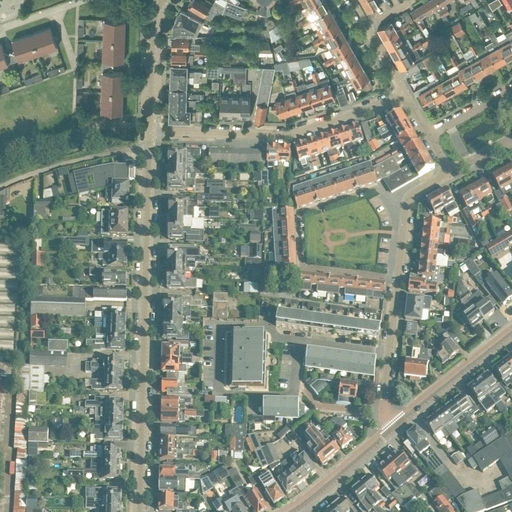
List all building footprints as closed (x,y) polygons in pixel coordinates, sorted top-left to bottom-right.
[(189,7),(186,13),(202,21),(206,23),(208,20),(203,17),(203,15),(210,19),(214,13),(216,10),(222,13),(222,12),(226,14),(227,11),(239,16),(243,7),(237,4),(227,0),(226,0),(214,0),(214,1),(213,3),(206,0),(205,0),(204,1),(201,0),(195,0),(195,1),(193,0),(192,0),(192,1),(191,1),(189,5),(190,6),(189,7)] [(300,0),(301,1),(306,8),(320,0),(300,0)] [(308,23),(313,21),(311,19),(329,8),(324,0),(320,0),(303,10),(307,17),(305,18),(308,23)] [(362,0),(361,1),(367,11),(370,10),(381,3),(380,2),(384,0),(362,0)] [(442,17),(444,16),(434,0),(429,0),(421,5),(426,14),(436,8),(438,12),(439,12),(442,17)] [(434,0),(444,16),(450,13),(447,7),(445,3),(449,0),(434,0)] [(491,8),(502,5),(499,0),(491,0),(489,1),(491,8)] [(257,8),(256,11),(258,12),(268,16),(268,8),(267,8),(266,7),(261,4),(259,9),(257,8)] [(421,5),(411,12),(418,24),(421,29),(426,37),(430,34),(423,22),(423,21),(421,17),(426,14),(421,5)] [(491,11),(488,5),(483,7),(486,14),(491,11)] [(329,8),(311,19),(313,21),(317,28),(335,18),(329,8)] [(181,10),(184,12),(182,16),(179,14),(178,16),(177,16),(174,21),(175,22),(174,24),(174,25),(173,34),(196,35),(202,21),(186,13),(181,10)] [(267,21),(268,16),(258,12),(257,13),(259,13),(259,25),(267,26),(267,21)] [(472,21),(478,18),(475,12),(469,15),(472,21)] [(111,18),(109,20),(104,20),(103,40),(124,41),(125,20),(112,20),(111,18)] [(340,28),(335,18),(317,28),(315,30),(319,37),(317,39),(320,43),(324,41),(323,38),(340,28)] [(391,21),(377,28),(383,38),(396,31),(391,21)] [(406,23),(404,24),(406,28),(404,29),(411,26),(410,23),(413,22),(409,23),(408,21),(406,23)] [(459,22),(451,27),(455,34),(464,29),(459,22)] [(276,26),(269,29),(272,40),(286,32),(280,23),(276,26)] [(53,36),(50,27),(31,34),(38,54),(57,47),(55,42),(56,40),(54,39),(53,36)] [(320,43),(324,41),(325,43),(326,43),(328,48),(346,38),(340,28),(323,38),(324,41),(320,43)] [(396,31),(383,38),(389,48),(402,41),(396,31)] [(511,56),(511,47),(504,32),(496,36),(498,41),(496,42),(506,60),(511,56)] [(13,62),(38,54),(31,34),(12,40),(16,52),(15,54),(10,51),(13,62)] [(186,49),(200,49),(211,50),(211,49),(207,48),(207,44),(194,44),(195,36),(189,36),(172,36),(172,39),(171,39),(171,45),(172,45),(171,49),(186,49)] [(493,41),(485,45),(486,47),(496,66),(506,60),(496,42),(498,41),(496,36),(492,39),(493,41)] [(346,38),(328,48),(331,53),(333,56),(324,61),(329,59),(331,63),(335,61),(334,58),(352,48),(346,38)] [(411,45),(410,43),(407,38),(402,41),(389,48),(394,58),(412,49),(411,46),(412,46),(411,45)] [(109,62),(111,60),(124,61),(124,41),(103,40),(102,66),(113,66),(109,62)] [(268,42),(268,41),(259,41),(259,52),(263,52),(268,52),(272,52),(268,42)] [(281,43),(274,47),(276,51),(283,47),(281,43)] [(473,54),(466,58),(476,77),(486,71),(476,53),(474,54),(471,50),(476,48),(473,43),(469,46),(473,54)] [(476,48),(471,50),(474,54),(476,53),(486,71),(496,66),(486,47),(478,51),(474,43),(473,43),(476,48)] [(5,56),(1,44),(0,44),(0,66),(13,62),(10,51),(7,57),(5,56)] [(421,57),(416,49),(418,48),(415,44),(412,46),(411,46),(412,49),(394,58),(400,69),(421,57)] [(357,58),(352,48),(334,58),(335,61),(337,64),(341,61),(344,66),(357,58)] [(211,50),(200,49),(186,49),(186,51),(171,51),(171,62),(186,63),(193,63),(193,57),(197,57),(197,55),(211,55),(211,50)] [(357,58),(344,66),(350,76),(363,68),(357,58)] [(467,84),(466,82),(456,64),(458,63),(456,58),(452,61),(454,65),(446,70),(450,76),(449,76),(457,90),(467,84)] [(287,61),(289,67),(299,65),(298,59),(287,61)] [(458,63),(456,64),(466,82),(476,77),(466,59),(458,63)] [(416,63),(419,70),(426,66),(422,60),(416,63)] [(277,63),(274,64),(274,68),(275,68),(275,69),(277,69),(282,68),(284,73),(290,72),(289,67),(287,61),(277,63)] [(419,70),(416,63),(402,71),(405,77),(419,70)] [(187,71),(187,65),(171,64),(171,66),(170,67),(170,69),(171,70),(171,76),(201,77),(202,71),(193,71),(187,71)] [(123,92),(123,72),(111,72),(109,70),(113,66),(102,66),(101,92),(123,92)] [(221,75),(221,72),(221,66),(207,66),(207,75),(218,75),(218,74),(221,75)] [(48,71),(49,76),(59,73),(57,68),(48,71)] [(254,119),(254,123),(264,123),(275,69),(275,68),(274,68),(264,68),(254,119)] [(339,81),(333,83),(337,95),(345,93),(342,86),(352,80),(356,86),(369,79),(363,68),(350,76),(344,79),(339,81)] [(41,74),(32,77),(24,79),(26,85),(43,79),(41,74)] [(187,88),(187,82),(193,82),(201,83),(201,77),(171,76),(170,82),(170,85),(170,86),(170,87),(187,88)] [(447,95),(457,90),(449,76),(439,82),(447,95)] [(320,81),(317,82),(323,101),(335,97),(331,88),(330,83),(328,78),(320,81)] [(290,82),(281,85),(286,97),(290,111),(291,112),(301,108),(295,89),(293,90),(291,85),(296,83),(294,79),(292,79),(289,80),(290,82)] [(439,82),(436,83),(434,79),(427,83),(437,101),(447,95),(439,82)] [(313,81),(305,83),(312,105),(323,101),(317,82),(314,82),(313,81)] [(296,83),(291,85),(293,90),(295,89),(301,108),(312,105),(305,83),(305,82),(296,85),(296,83)] [(437,101),(427,83),(413,91),(415,96),(419,94),(426,107),(437,101)] [(0,92),(0,93),(10,90),(8,85),(0,87),(0,92)] [(170,87),(170,98),(186,99),(196,99),(201,99),(201,94),(187,93),(187,88),(170,87)] [(101,112),(106,112),(108,114),(109,112),(122,113),(123,92),(101,92),(101,112)] [(219,117),(220,117),(229,117),(230,97),(220,97),(219,117)] [(239,117),(240,98),(230,97),(229,117),(239,117)] [(290,112),(290,111),(286,97),(274,101),(276,106),(271,106),(271,111),(278,111),(279,116),(290,112)] [(170,109),(186,110),(195,110),(196,99),(186,99),(170,98),(170,104),(169,105),(169,107),(170,108),(170,109)] [(249,118),(250,98),(240,98),(239,117),(249,118)] [(169,120),(201,121),(202,110),(195,110),(186,110),(170,109),(169,120)] [(400,112),(386,120),(389,125),(387,126),(386,127),(385,126),(377,131),(380,137),(386,134),(390,131),(407,122),(400,112)] [(367,122),(361,125),(367,144),(373,141),(367,122)] [(413,133),(407,122),(390,131),(386,134),(390,132),(393,137),(395,136),(398,141),(413,133)] [(347,129),(357,157),(357,158),(361,157),(358,148),(360,148),(358,142),(363,140),(358,125),(347,129)] [(448,134),(453,142),(461,136),(455,128),(448,134)] [(342,148),(347,146),(349,152),(350,151),(352,159),(357,157),(347,129),(337,133),(342,148)] [(340,163),(338,158),(340,157),(339,155),(338,155),(336,149),(342,148),(337,133),(326,136),(335,164),(340,163)] [(399,147),(402,152),(418,143),(413,133),(398,141),(401,146),(399,147)] [(320,155),(327,152),(331,166),(335,164),(326,136),(315,140),(320,155)] [(315,140),(305,143),(313,168),(318,167),(314,157),(320,155),(315,140)] [(374,141),(368,144),(372,152),(378,149),(374,141)] [(399,168),(397,165),(408,158),(411,164),(402,169),(403,172),(409,169),(407,167),(427,155),(419,142),(418,143),(402,152),(398,155),(377,167),(373,169),(378,182),(383,180),(397,173),(395,170),(399,168)] [(314,171),(313,168),(305,143),(294,147),(299,162),(305,160),(306,166),(302,167),(304,175),(314,171)] [(278,182),(279,147),(267,147),(267,163),(268,163),(268,169),(274,169),(273,174),(278,174),(278,182)] [(290,164),(290,148),(279,147),(278,182),(283,182),(284,163),(290,164)] [(168,158),(193,159),(200,159),(200,150),(168,149),(168,158)] [(230,151),(209,150),(209,164),(230,164),(230,151)] [(396,151),(375,163),(377,167),(398,155),(396,151)] [(402,169),(400,170),(399,168),(395,170),(397,173),(383,180),(391,193),(434,168),(427,155),(407,167),(409,169),(403,172),(402,169)] [(193,159),(168,158),(168,170),(206,171),(206,170),(193,170),(193,159)] [(370,162),(360,165),(361,168),(362,172),(367,186),(377,182),(378,182),(373,169),(371,165),(370,162)] [(73,172),(77,187),(79,195),(106,189),(106,199),(113,199),(113,205),(128,205),(129,179),(129,178),(129,165),(126,165),(126,164),(125,164),(125,165),(112,164),(73,172)] [(360,165),(350,169),(357,189),(367,186),(362,172),(361,168),(360,165)] [(350,169),(341,172),(347,192),(354,190),(357,189),(350,169)] [(168,170),(168,181),(191,182),(195,182),(195,175),(205,176),(206,171),(168,170)] [(511,183),(505,170),(493,177),(497,186),(500,191),(503,196),(510,193),(511,195),(511,194),(511,183)] [(253,172),(253,183),(258,183),(258,187),(263,188),(263,183),(261,183),(261,173),(253,172)] [(341,172),(331,175),(338,195),(347,192),(341,172)] [(331,175),(321,178),(328,199),(338,195),(331,175)] [(321,178),(311,182),(318,202),(328,199),(321,178)] [(168,181),(167,190),(195,191),(195,190),(200,191),(200,185),(204,186),(205,181),(199,181),(199,182),(195,182),(191,182),(168,181)] [(210,188),(209,195),(224,196),(225,181),(207,182),(207,188),(210,188)] [(311,182),(301,185),(308,205),(318,202),(311,182)] [(484,182),(472,189),(479,202),(485,199),(487,204),(494,200),(491,196),(492,195),(489,191),(484,182)] [(293,188),(293,195),(297,209),(308,205),(301,185),(293,188)] [(58,188),(43,190),(44,199),(59,197),(58,188)] [(10,189),(0,194),(0,220),(7,220),(6,220),(3,220),(3,202),(5,202),(10,201),(10,189)] [(446,189),(436,195),(444,209),(448,216),(458,210),(454,203),(451,198),(446,189)] [(460,192),(459,194),(460,195),(464,204),(467,209),(463,211),(467,220),(468,220),(472,217),(471,214),(478,210),(480,213),(484,210),(479,202),(472,189),(467,191),(467,190),(465,189),(460,192)] [(197,199),(179,199),(169,199),(169,201),(168,201),(168,206),(169,206),(169,208),(195,209),(197,209),(197,202),(232,203),(232,196),(224,196),(209,195),(197,195),(197,199)] [(425,204),(424,205),(429,213),(431,214),(433,212),(434,214),(444,209),(436,195),(426,200),(427,202),(425,204)] [(500,202),(506,213),(507,213),(509,217),(511,216),(509,212),(511,209),(511,207),(507,198),(500,202)] [(34,219),(45,220),(45,207),(34,207),(34,219)] [(486,209),(484,210),(487,216),(493,213),(489,207),(486,209)] [(169,219),(194,220),(195,209),(169,208),(169,219)] [(220,218),(220,209),(211,208),(211,218),(220,218)] [(279,211),(272,211),(273,222),(294,221),(293,210),(283,211),(279,211)] [(254,222),(263,222),(263,211),(254,211),(253,222),(254,222)] [(102,224),(128,224),(128,212),(102,212),(102,224)] [(472,217),(468,220),(473,229),(479,225),(474,216),(472,217)] [(167,224),(167,229),(168,229),(168,230),(204,231),(204,220),(194,220),(169,219),(169,224),(167,224)] [(294,221),(273,222),(273,232),(280,232),(294,231),(294,221)] [(441,223),(434,222),(425,221),(423,232),(450,235),(450,231),(447,230),(448,224),(443,223),(441,223)] [(102,224),(101,235),(117,236),(127,236),(128,224),(102,224)] [(499,239),(506,235),(503,229),(496,233),(499,239)] [(204,243),(204,231),(168,230),(168,231),(167,231),(167,236),(168,236),(168,239),(186,240),(186,243),(204,243)] [(280,232),(273,232),(274,243),(295,241),(294,231),(280,232)] [(261,243),(261,232),(255,232),(250,232),(250,243),(261,243)] [(422,243),(438,245),(444,246),(445,235),(450,235),(423,232),(422,243)] [(511,246),(511,232),(485,248),(491,258),(511,246)] [(483,248),(490,244),(487,239),(480,243),(483,248)] [(472,248),(472,249),(476,250),(476,249),(475,249),(476,242),(459,240),(458,247),(472,248)] [(295,241),(274,243),(275,253),(282,253),(296,252),(295,241)] [(91,242),(91,254),(99,254),(110,255),(127,255),(127,243),(91,242)] [(448,253),(443,252),(443,251),(437,251),(438,245),(422,243),(421,254),(437,256),(455,258),(448,257),(448,253)] [(253,261),(261,261),(262,246),(252,246),(252,259),(253,259),(253,261)] [(0,348),(4,349),(7,338),(7,349),(15,350),(19,255),(16,254),(16,247),(13,255),(0,254),(0,348)] [(166,250),(166,256),(168,256),(168,258),(192,258),(200,258),(200,249),(192,249),(187,248),(178,248),(168,248),(168,250),(166,250)] [(282,253),(275,253),(275,264),(296,262),(296,252),(282,253)] [(110,255),(99,254),(99,261),(103,261),(103,266),(115,267),(125,267),(125,266),(126,266),(126,260),(126,256),(127,256),(127,255),(110,255)] [(455,258),(437,256),(421,254),(419,266),(439,268),(447,268),(448,262),(455,263),(455,258)] [(190,269),(192,269),(195,269),(195,263),(206,263),(206,258),(200,258),(192,258),(168,258),(167,268),(190,269)] [(252,272),(261,272),(261,261),(253,261),(253,271),(252,271),(252,272)] [(296,262),(275,264),(276,274),(279,274),(283,273),(283,274),(287,273),(297,273),(296,262)] [(480,273),(474,266),(472,264),(467,268),(468,270),(474,277),(480,273)] [(419,277),(418,281),(438,283),(443,283),(443,277),(438,277),(439,268),(419,266),(418,277),(419,277)] [(167,280),(197,281),(197,280),(186,280),(186,274),(189,274),(190,269),(167,268),(167,280)] [(89,276),(89,277),(103,277),(102,286),(116,286),(118,286),(118,291),(126,291),(126,287),(126,274),(106,274),(106,270),(96,269),(90,269),(89,276)] [(261,272),(252,272),(251,281),(261,282),(261,272)] [(301,273),(299,291),(310,292),(311,285),(314,285),(315,275),(301,273)] [(315,275),(314,285),(317,286),(317,293),(327,294),(329,277),(315,275)] [(486,282),(503,305),(511,298),(511,296),(496,275),(486,282)] [(329,277),(327,294),(338,295),(339,288),(342,288),(343,278),(329,277)] [(343,278),(342,288),(346,289),(345,296),(355,297),(357,280),(343,278)] [(167,280),(165,280),(165,286),(167,286),(167,289),(196,289),(197,281),(167,280)] [(357,280),(355,297),(366,299),(367,291),(370,292),(371,281),(357,280)] [(410,280),(408,292),(437,295),(438,283),(418,281),(410,280)] [(371,281),(370,292),(373,292),(372,299),(383,301),(385,283),(371,281)] [(244,293),(259,293),(259,283),(245,283),(244,293)] [(463,285),(459,289),(461,291),(460,291),(483,321),(494,313),(491,309),(488,305),(484,300),(478,292),(472,297),(463,285)] [(42,295),(42,287),(33,287),(33,295),(42,295)] [(80,300),(86,300),(126,301),(127,291),(126,291),(118,291),(94,290),(94,289),(80,288),(80,300)] [(457,294),(460,299),(458,300),(462,304),(461,304),(465,310),(457,317),(464,327),(467,324),(472,330),(483,321),(460,291),(457,293),(457,294)] [(213,294),(213,308),(220,308),(219,320),(227,320),(228,295),(213,294)] [(408,298),(407,309),(422,311),(430,312),(432,298),(424,297),(418,296),(418,299),(408,298)] [(76,318),(85,318),(86,300),(80,300),(32,298),(31,317),(76,318)] [(164,306),(201,308),(201,303),(192,303),(192,299),(183,299),(183,298),(165,298),(164,306)] [(201,308),(164,306),(164,318),(186,319),(186,318),(191,318),(191,308),(201,308)] [(288,328),(288,323),(290,311),(279,309),(276,326),(288,328)] [(407,309),(405,320),(421,322),(422,311),(407,309)] [(95,314),(95,319),(126,320),(126,311),(102,310),(102,314),(95,314)] [(299,329),(301,313),(290,311),(288,323),(288,328),(299,329)] [(299,329),(310,331),(313,314),(301,313),(299,329)] [(324,316),(313,314),(310,331),(322,333),(324,316)] [(335,317),(324,316),(322,333),(333,334),(335,317)] [(31,328),(41,329),(41,317),(31,317),(31,328)] [(344,336),(345,333),(347,319),(335,317),(333,334),(344,336)] [(164,318),(164,329),(183,330),(183,323),(186,323),(186,319),(164,318)] [(95,319),(95,331),(97,331),(126,331),(126,320),(95,319)] [(344,336),(355,338),(358,321),(347,319),(345,333),(344,336)] [(367,338),(369,322),(358,321),(355,338),(367,339),(367,338)] [(369,322),(367,338),(367,339),(378,341),(379,339),(381,324),(369,322)] [(405,322),(404,328),(417,330),(418,323),(405,322)] [(455,335),(448,327),(447,325),(435,323),(435,324),(434,324),(444,336),(443,337),(447,343),(440,348),(444,353),(437,358),(442,364),(449,359),(449,360),(450,359),(452,359),(454,358),(454,357),(458,353),(454,347),(456,346),(450,338),(455,335)] [(404,328),(403,335),(416,337),(417,330),(404,328)] [(187,330),(183,330),(164,329),(164,330),(163,330),(162,338),(163,338),(163,339),(170,339),(171,338),(187,339),(187,330)] [(31,331),(31,340),(44,340),(44,331),(31,331)] [(97,331),(97,342),(125,342),(126,331),(97,331)] [(245,390),(245,388),(265,388),(266,366),(262,366),(263,357),(266,357),(266,334),(247,334),(247,331),(241,331),(240,334),(233,333),(232,354),(227,354),(227,366),(232,366),(231,387),(239,387),(239,390),(245,390)] [(125,343),(125,342),(97,342),(86,341),(86,347),(91,347),(91,351),(101,352),(101,351),(125,351),(125,349),(127,349),(127,343),(125,343)] [(162,350),(162,353),(163,354),(163,360),(192,361),(192,358),(192,356),(183,356),(183,349),(188,349),(188,343),(171,343),(171,348),(169,347),(163,347),(163,349),(162,350)] [(68,344),(49,344),(48,353),(67,353),(68,344)] [(410,380),(415,381),(417,363),(419,363),(420,350),(412,349),(411,359),(401,358),(399,374),(404,374),(404,377),(410,378),(410,380)] [(308,350),(306,367),(317,368),(320,352),(308,350)] [(420,381),(420,379),(426,379),(428,364),(429,362),(428,359),(433,359),(431,350),(427,351),(420,350),(419,363),(417,363),(415,381),(420,381)] [(317,368),(328,370),(331,353),(320,352),(317,368)] [(67,354),(31,353),(30,366),(29,366),(29,367),(44,367),(67,368),(67,354)] [(342,355),(331,353),(328,370),(340,372),(342,355)] [(353,356),(342,355),(340,372),(351,373),(353,356)] [(362,375),(365,358),(353,356),(351,373),(362,375)] [(161,367),(161,370),(162,371),(162,373),(167,374),(167,381),(172,382),(178,382),(178,374),(183,374),(186,374),(187,366),(192,367),(192,366),(198,366),(198,358),(192,358),(192,361),(163,360),(163,366),(161,367)] [(374,376),(376,360),(365,358),(362,375),(374,377),(374,376)] [(123,370),(123,361),(113,360),(104,360),(104,361),(97,361),(97,360),(92,360),(92,364),(86,364),(86,369),(99,370),(99,369),(123,370)] [(511,372),(504,362),(494,370),(507,388),(511,385),(511,387),(511,372)] [(44,376),(44,367),(29,367),(29,380),(50,381),(50,376),(44,376)] [(86,369),(86,373),(90,373),(91,373),(97,373),(96,381),(98,381),(98,382),(122,382),(123,370),(99,369),(99,370),(86,369)] [(482,379),(478,382),(496,405),(501,402),(499,399),(506,394),(503,391),(498,385),(496,386),(493,383),(487,375),(486,375),(481,378),(482,379)] [(46,394),(43,394),(43,384),(50,384),(50,381),(29,380),(28,394),(29,394),(46,394)] [(98,381),(96,381),(85,381),(85,387),(93,387),(93,390),(110,391),(110,392),(117,392),(117,391),(122,391),(122,382),(98,382),(98,381)] [(162,381),(162,393),(167,393),(167,396),(179,397),(189,397),(191,397),(192,391),(185,391),(185,382),(178,382),(172,382),(167,381),(162,381)] [(311,386),(309,387),(318,397),(319,397),(318,396),(317,395),(328,386),(339,392),(338,403),(336,403),(336,404),(351,406),(351,405),(349,405),(350,401),(348,401),(349,398),(356,399),(357,387),(340,385),(316,382),(311,386)] [(469,389),(468,389),(475,397),(478,402),(486,413),(491,409),(496,405),(478,382),(474,385),(473,384),(469,388),(469,389)] [(46,394),(29,394),(29,407),(46,407),(46,394)] [(453,402),(471,426),(470,425),(474,422),(471,420),(470,419),(474,416),(473,415),(479,411),(475,406),(469,398),(466,401),(461,395),(455,399),(456,400),(453,402)] [(85,408),(96,409),(124,409),(124,400),(105,400),(105,399),(95,398),(95,402),(87,402),(85,403),(85,408)] [(160,405),(160,408),(161,409),(161,410),(178,411),(185,411),(185,405),(191,405),(191,399),(172,399),(162,398),(162,404),(160,405)] [(263,417),(263,422),(275,423),(275,418),(276,401),(264,400),(263,417)] [(287,401),(276,401),(275,418),(287,418),(287,401)] [(287,401),(287,418),(298,418),(304,419),(305,408),(299,407),(299,402),(299,401),(287,401)] [(443,408),(453,422),(458,429),(464,424),(467,429),(471,426),(453,402),(450,404),(449,404),(443,408)] [(437,414),(434,416),(449,436),(453,433),(459,429),(458,429),(453,422),(443,408),(437,413),(437,414)] [(124,409),(96,409),(95,420),(123,421),(124,409)] [(160,417),(160,419),(161,420),(161,422),(171,423),(178,423),(185,423),(185,417),(191,417),(196,417),(196,411),(191,411),(185,411),(178,411),(161,410),(161,416),(160,417)] [(449,436),(434,416),(431,418),(431,417),(424,422),(434,435),(433,436),(438,442),(439,441),(435,435),(440,431),(446,439),(449,436)] [(28,444),(36,444),(47,444),(48,430),(29,430),(29,419),(28,419),(28,444)] [(334,419),(329,423),(334,429),(335,429),(338,433),(332,437),(336,442),(342,450),(344,448),(345,448),(347,447),(347,446),(352,441),(342,429),(347,425),(342,419),(334,419)] [(95,420),(95,431),(123,432),(123,421),(95,420)] [(161,426),(161,437),(171,438),(185,438),(193,438),(193,434),(188,434),(189,427),(176,427),(171,427),(161,426)] [(230,439),(245,440),(246,427),(226,426),(225,438),(230,439)] [(491,427),(479,436),(482,441),(487,448),(500,439),(491,427)] [(410,439),(403,445),(411,455),(416,451),(422,458),(434,473),(443,466),(425,443),(427,442),(423,436),(416,428),(415,429),(407,436),(410,439)] [(313,429),(309,433),(311,436),(330,459),(334,456),(336,456),(338,455),(338,453),(339,452),(333,444),(326,436),(324,434),(319,437),(313,429)] [(91,431),(90,436),(96,436),(96,440),(113,441),(123,441),(123,439),(124,439),(124,433),(123,433),(123,432),(95,431),(91,431)] [(511,432),(503,439),(511,450),(511,432)] [(309,433),(303,437),(309,445),(307,447),(307,448),(308,449),(316,459),(316,460),(317,462),(318,462),(322,466),(323,466),(325,466),(327,464),(327,462),(330,459),(311,436),(309,433)] [(256,435),(248,436),(255,452),(262,469),(268,466),(266,461),(264,455),(261,449),(256,435)] [(230,452),(243,452),(243,443),(244,443),(245,440),(230,439),(230,452)] [(468,461),(467,462),(473,470),(478,467),(483,473),(483,472),(500,460),(509,477),(499,483),(502,492),(481,500),(478,491),(467,495),(443,466),(434,473),(464,511),(483,511),(486,511),(511,501),(511,450),(503,439),(501,440),(468,461)] [(161,440),(160,450),(198,451),(196,451),(196,446),(177,445),(177,440),(171,440),(161,440)] [(487,448),(482,441),(473,447),(478,454),(487,448)] [(36,444),(28,444),(27,457),(35,457),(36,444)] [(275,451),(272,445),(261,449),(264,455),(275,451)] [(83,453),(83,459),(92,459),(120,460),(120,450),(102,450),(102,447),(94,447),(94,454),(83,453)] [(160,450),(160,461),(170,461),(177,461),(183,461),(183,456),(193,457),(198,457),(198,451),(160,450)] [(451,457),(451,458),(457,466),(465,459),(466,458),(465,457),(460,450),(451,457)] [(266,461),(277,456),(275,451),(264,455),(266,461)] [(300,451),(290,459),(295,465),(306,479),(310,476),(310,477),(316,473),(315,472),(316,471),(300,451)] [(417,474),(414,469),(399,452),(386,462),(407,488),(409,486),(406,483),(417,474)] [(277,456),(266,461),(268,466),(269,467),(271,470),(280,465),(278,462),(280,462),(277,456)] [(92,459),(91,471),(120,472),(120,460),(92,459)] [(377,469),(396,491),(391,495),(403,508),(415,498),(407,488),(386,462),(377,469)] [(159,470),(159,473),(160,474),(160,480),(178,480),(186,480),(187,480),(189,480),(190,474),(185,474),(185,467),(175,466),(175,468),(170,468),(170,464),(163,464),(163,468),(160,468),(160,469),(159,470)] [(297,487),(306,479),(295,465),(286,472),(297,487)] [(235,469),(228,473),(237,489),(241,486),(243,484),(235,469)] [(91,471),(68,470),(68,479),(84,479),(84,475),(94,476),(94,480),(100,480),(120,481),(120,479),(121,479),(122,473),(120,473),(120,472),(91,471)] [(214,473),(207,476),(207,477),(213,486),(220,482),(215,472),(214,473)] [(269,472),(264,475),(260,477),(262,480),(259,481),(265,490),(267,489),(268,491),(263,494),(269,503),(271,501),(274,505),(284,499),(276,487),(278,486),(269,472)] [(276,480),(286,495),(287,494),(287,495),(293,491),(292,490),(297,487),(286,472),(276,480)] [(381,509),(386,505),(382,501),(374,492),(379,488),(369,476),(368,477),(367,476),(363,480),(364,481),(360,484),(381,509)] [(228,511),(224,505),(213,486),(207,477),(200,481),(213,504),(217,511),(228,511)] [(170,494),(177,494),(177,497),(189,498),(189,493),(186,493),(186,480),(160,480),(159,492),(170,492),(170,494)] [(352,491),(351,492),(357,499),(360,503),(361,504),(367,511),(368,511),(372,509),(374,511),(383,511),(381,509),(360,484),(356,487),(355,486),(351,490),(352,491)] [(409,487),(419,500),(423,498),(413,485),(409,487)] [(237,489),(249,508),(252,506),(255,511),(262,511),(267,510),(256,491),(249,495),(248,492),(241,486),(237,489)] [(403,508),(391,495),(390,493),(385,487),(380,491),(387,499),(388,498),(391,502),(387,506),(390,510),(397,503),(394,500),(395,500),(402,508),(403,508)] [(123,489),(110,489),(86,489),(86,499),(89,499),(89,498),(92,499),(97,499),(121,499),(122,499),(123,489)] [(454,511),(442,496),(432,504),(438,511),(454,511)] [(26,498),(26,508),(37,508),(37,497),(26,497),(26,498)] [(158,497),(158,504),(159,504),(159,511),(177,511),(176,511),(198,511),(199,511),(183,511),(183,505),(182,504),(178,504),(178,497),(174,497),(168,497),(158,497)] [(245,511),(236,497),(224,505),(228,511),(245,511)] [(86,499),(85,509),(99,510),(121,511),(121,499),(97,499),(92,499),(89,498),(89,499),(86,499)] [(338,500),(332,505),(337,511),(354,511),(349,505),(348,505),(342,499),(339,501),(338,500)] [(199,511),(198,511),(205,511),(207,511),(203,503),(200,504),(199,505),(199,511)]
